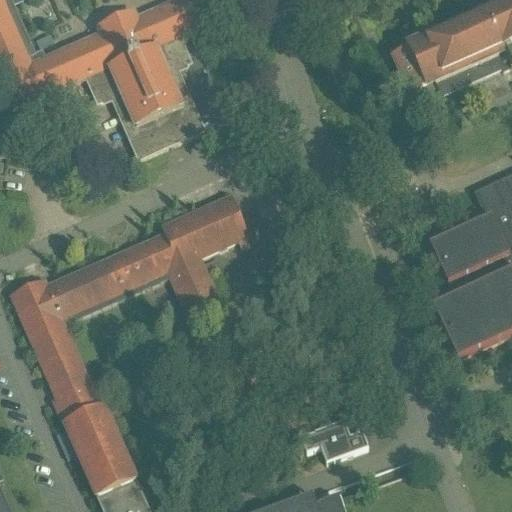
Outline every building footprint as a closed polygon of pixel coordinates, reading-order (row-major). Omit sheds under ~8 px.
[(184,71),(189,69),(179,44),(252,12),(247,0),(0,0),(0,83),(14,115),(88,83),(99,108),(113,103),(140,165),(203,137),(177,76),(185,73),(184,71)] [(511,0),(496,0),(502,12),(418,49),(392,61),(415,112),(510,69),(511,72),(511,0)] [(21,129),(41,120),(37,111),(16,120),(21,129)] [(41,121),(11,134),(20,153),(50,139),(41,121)] [(489,223),(430,250),(455,304),(433,314),(458,367),(511,342),(511,193),(509,187),(479,201),(489,223)] [(142,511),(132,489),(136,487),(93,389),(89,390),(61,325),(169,278),(187,319),(218,306),(199,264),(238,248),(241,255),(253,250),(233,204),(162,235),(165,242),(47,293),(43,286),(12,300),(58,404),(54,406),(98,504),(101,503),(105,511),(142,511)] [(299,254),(292,247),(268,269),(274,276),(299,254)] [(368,454),(363,439),(350,443),(344,428),(301,444),(307,460),(321,455),(327,470),(368,454)] [(56,440),(67,465),(78,460),(67,435),(56,440)]
